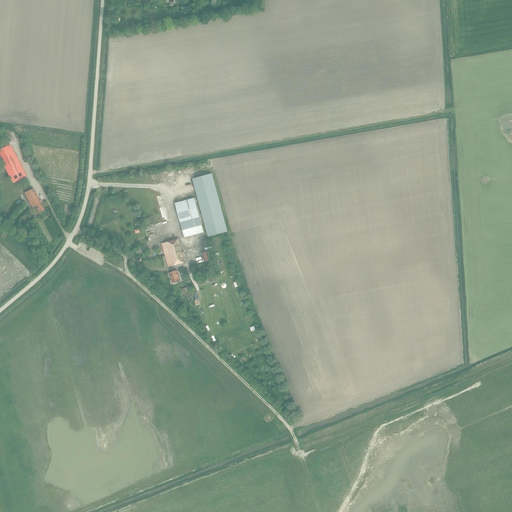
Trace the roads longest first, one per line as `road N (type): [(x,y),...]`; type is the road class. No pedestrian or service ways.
road 1 (unclassified): [(0,310),(51,266),(83,209),(102,0)]
road 2 (track): [(296,442),(284,421),(127,273),(123,253)]
